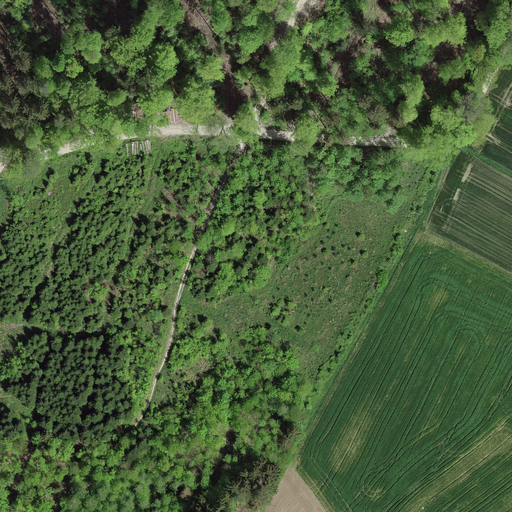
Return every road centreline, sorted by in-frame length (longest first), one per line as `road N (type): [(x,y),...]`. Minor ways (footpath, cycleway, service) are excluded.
road 1 (track): [(442,141),(187,130),(96,140),(0,168)]
road 2 (track): [(302,0),(250,132)]
road 3 (track): [(442,141),(459,129),(511,32)]
